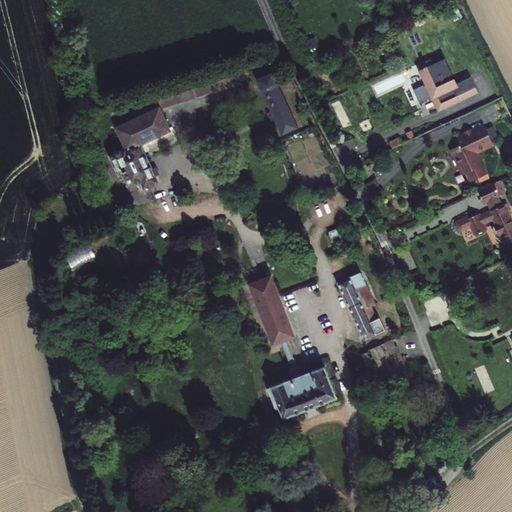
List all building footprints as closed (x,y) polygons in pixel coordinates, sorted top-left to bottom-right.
[(420,67),(416,69),(422,83),(425,81),(431,93),(428,95),(434,108),(448,102),(444,94),(449,92),(453,100),(473,91),(466,76),(451,83),(440,58),(423,66),(423,65),(420,66),(420,67)] [(270,75),(257,81),(272,109),(267,112),(272,121),(276,118),(284,134),(298,127),(270,75)] [(116,140),(124,163),(127,163),(129,170),(141,166),(138,159),(170,147),(162,126),(241,95),(237,86),(158,118),(159,121),(152,124),(149,119),(133,124),(136,133),(116,140)] [(449,92),(444,94),(448,102),(453,100),(449,92)] [(477,127),(489,121),(488,119),(476,124),(475,123),(468,127),(458,132),(460,135),(461,134),(469,130),(477,127)] [(463,142),(457,145),(468,168),(472,167),(474,167),(473,169),(475,176),(489,170),(482,155),(485,154),(486,154),(484,147),(482,145),(497,138),(496,135),(490,124),(489,121),(477,127),(469,130),(461,134),(464,140),(462,141),(463,142)] [(497,121),(490,124),(496,135),(502,132),(497,121)] [(497,138),(482,145),(484,147),(498,141),(497,138)] [(384,142),(386,147),(395,143),(393,139),(384,142)] [(344,161),(356,158),(351,140),(339,143),(344,161)] [(457,145),(454,146),(465,170),(468,168),(457,145)] [(485,154),(482,155),(489,170),(491,168),(485,154)] [(148,186),(141,166),(129,170),(127,163),(124,163),(108,169),(113,180),(115,181),(123,203),(130,200),(134,206),(139,205),(140,207),(150,202),(149,200),(154,199),(154,195),(157,194),(154,185),(148,186)] [(496,179),(475,189),(480,201),(483,200),(494,195),(496,194),(496,193),(502,191),(496,179)] [(494,195),(483,200),(487,209),(499,204),(494,195)] [(487,209),(482,211),(483,212),(477,215),(475,212),(470,214),(469,212),(453,219),(451,223),(453,227),(457,228),(467,224),(471,232),(482,227),(480,221),(490,217),(492,222),(490,223),(491,224),(489,227),(492,232),(494,232),(495,234),(496,234),(501,244),(511,238),(511,223),(510,224),(505,213),(503,214),(499,204),(487,209)] [(116,230),(64,252),(70,266),(122,244),(116,230)] [(357,334),(364,337),(388,326),(383,315),(377,317),(357,271),(334,282),(357,334)] [(267,273),(239,285),(264,344),(274,340),(286,368),(284,370),(287,378),(263,388),(272,411),(280,409),(283,417),(303,408),(306,412),(315,408),(313,404),(334,395),(320,365),(302,372),(299,365),(294,365),(282,336),(293,331),(267,273)] [(381,353),(389,349),(385,340),(368,348),(380,376),(390,371),(381,353)] [(381,353),(390,371),(396,368),(389,349),(381,353)]
